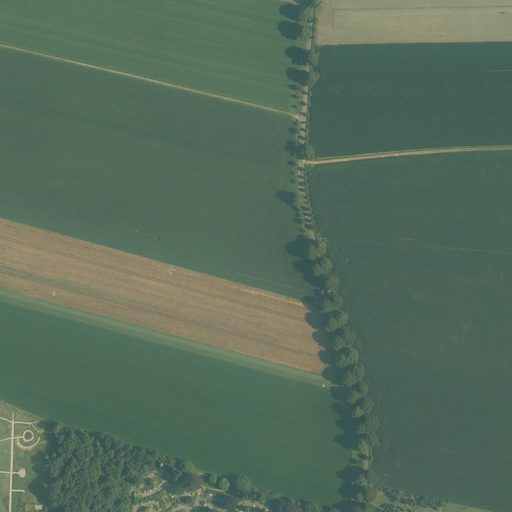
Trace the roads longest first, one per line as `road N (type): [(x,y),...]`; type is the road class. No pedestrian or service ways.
road 1 (unclassified): [(362,511),(360,413),(301,190),(309,0)]
road 2 (track): [(302,118),(0,45)]
road 3 (track): [(511,149),(300,164)]
